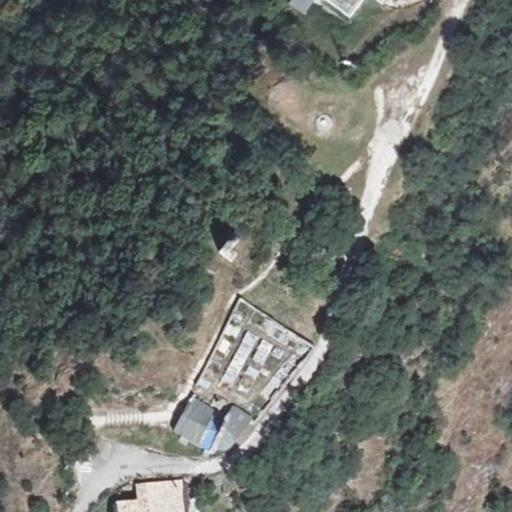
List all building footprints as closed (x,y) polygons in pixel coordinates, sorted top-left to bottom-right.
[(290,0),(290,2),(306,13),(314,0),(290,0)] [(333,0),(353,15),(364,0),(383,0),(385,1),(385,0),(333,0)] [(359,57),(385,41),(378,29),(352,45),(359,57)] [(370,99),(389,83),(380,73),(361,89),(370,99)] [(237,237),(229,232),(225,243),(233,248),(237,237)] [(225,421),(188,402),(173,431),(217,452),(218,450),(231,447),(240,433),(248,434),(256,424),(232,409),(225,421)] [(118,499),(118,511),(184,511),(183,480),(138,482),(139,499),(118,499)]
